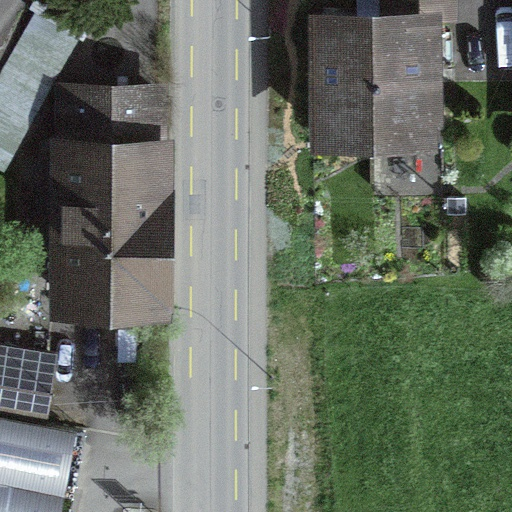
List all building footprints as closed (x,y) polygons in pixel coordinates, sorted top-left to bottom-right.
[(385,0),(386,18),(322,19),(323,134),(423,133),(420,7),(450,6),(450,0),(385,0)] [(157,300),(154,90),(66,91),(66,300),(157,300)] [(0,352),(0,382),(44,389),(49,360),(0,352)] [(0,382),(0,411),(39,417),(44,389),(0,382)] [(0,511),(4,511),(21,419),(0,415),(0,511)]
